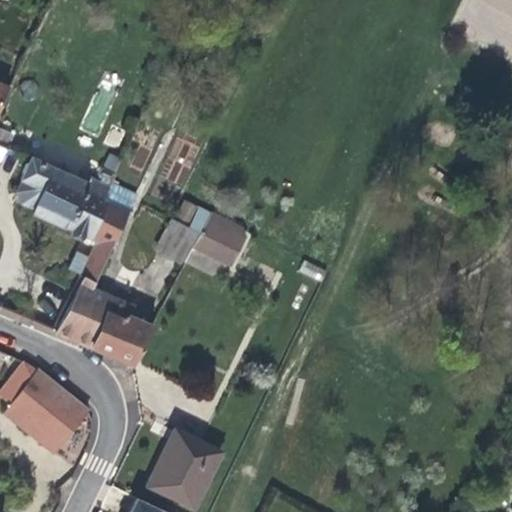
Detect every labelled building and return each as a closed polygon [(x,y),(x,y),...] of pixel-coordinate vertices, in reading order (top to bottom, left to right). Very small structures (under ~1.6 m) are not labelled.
[(109,154),(102,169),(113,174),(120,159),(109,154)] [(22,202),(34,208),(52,168),(30,157),(20,179),(22,179),(17,191),(22,202)] [(81,181),(52,168),(34,208),(32,212),(57,224),(96,241),(113,203),(102,198),(110,181),(113,174),(102,169),(100,176),(101,176),(99,182),(87,177),(87,178),(83,176),(81,181)] [(135,193),(110,181),(102,198),(113,203),(127,210),(135,193)] [(127,210),(113,203),(96,241),(89,257),(81,275),(94,281),(127,210)] [(210,213),(196,206),(186,227),(195,231),(199,234),(210,213)] [(241,229),(210,213),(199,234),(193,246),(230,265),(244,238),(238,235),(241,229)] [(186,227),(170,218),(154,249),(179,262),(195,231),(186,227)] [(67,269),(81,275),(89,257),(76,251),(67,269)] [(303,260),(298,272),(320,281),(325,270),(303,260)] [(56,330),(91,346),(112,299),(91,289),(94,281),(81,275),(56,330)] [(112,299),(91,346),(114,357),(132,365),(153,317),(146,314),(142,323),(128,316),(132,307),(112,299)] [(0,393),(0,395),(9,403),(36,370),(28,363),(24,368),(22,366),(0,393)] [(66,393),(36,370),(9,403),(3,411),(54,452),(87,410),(66,393)] [(145,485),(192,508),(220,452),(173,429),(161,453),(145,485)] [(166,511),(137,498),(129,511),(166,511)]
